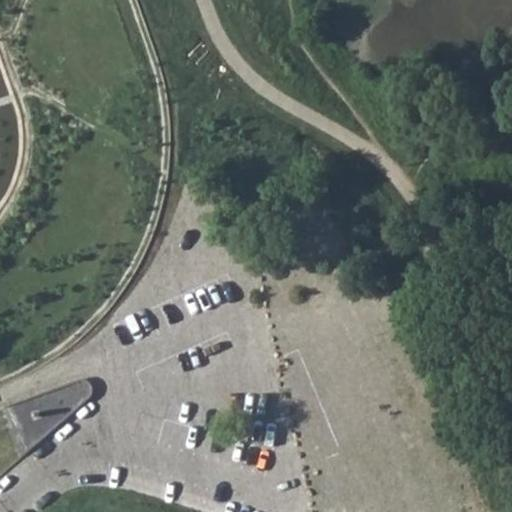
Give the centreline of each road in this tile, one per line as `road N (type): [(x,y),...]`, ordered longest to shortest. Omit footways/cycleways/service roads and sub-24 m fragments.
road 1 (residential): [(70,475),(109,416),(111,361),(197,278),(309,280),(356,325),(407,511)]
road 2 (residential): [(296,511),(196,473),(108,463)]
road 3 (unknown): [(228,326),(290,508)]
